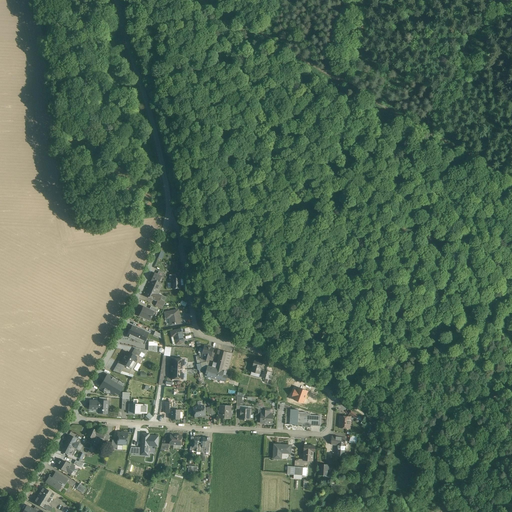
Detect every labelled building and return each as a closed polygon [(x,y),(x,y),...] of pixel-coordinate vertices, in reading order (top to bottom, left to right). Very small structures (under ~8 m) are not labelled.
[(149,286),(150,286),(150,287),(159,291),(162,285),(158,283),(161,276),(154,273),(152,278),(153,278),(149,286)] [(175,287),(175,288),(176,288),(177,287),(180,287),(180,278),(172,278),(171,287),(175,287)] [(162,295),(158,294),(159,291),(149,286),(145,296),(148,297),(148,298),(149,297),(159,302),(162,295)] [(165,302),(162,301),(161,301),(160,300),(159,302),(158,302),(155,306),(162,309),(165,302)] [(154,312),(149,310),(143,307),(139,316),(150,321),(154,312)] [(179,315),(178,310),(165,313),(166,317),(169,317),(170,325),(174,325),(175,325),(175,324),(181,323),(180,320),(179,320),(179,316),(178,315),(179,315)] [(132,325),(131,328),(130,330),(134,331),(134,332),(135,333),(139,334),(142,335),(144,330),(132,325)] [(170,331),(171,336),(170,337),(172,344),(175,344),(176,344),(183,342),(181,329),(170,331)] [(139,334),(136,333),(134,332),(134,331),(130,330),(127,336),(142,343),(145,337),(142,336),(142,335),(139,334)] [(201,359),(203,359),(208,361),(209,356),(211,356),(213,348),(204,346),(201,359)] [(220,350),(218,360),(216,369),(223,371),(228,352),(220,350)] [(134,361),(135,360),(135,359),(136,357),(128,352),(124,358),(123,357),(120,362),(121,363),(128,367),(129,367),(132,369),(135,364),(133,364),(135,361),(134,361)] [(228,372),(229,369),(233,353),(228,352),(223,371),(228,372)] [(195,356),(197,362),(200,378),(203,377),(199,356),(195,356)] [(171,366),(176,366),(177,366),(177,369),(184,369),(184,366),(183,366),(183,359),(172,359),(171,359),(171,366)] [(255,359),(252,370),(252,372),(260,374),(263,361),(255,359)] [(113,371),(114,371),(120,373),(125,365),(121,363),(120,362),(119,361),(113,371)] [(224,371),(219,370),(215,369),(217,363),(213,362),(209,377),(226,381),(228,376),(223,375),(224,371)] [(184,369),(179,369),(177,369),(177,372),(171,372),(170,379),(182,379),(183,373),(184,373),(184,369)] [(269,380),(269,378),(271,372),(264,371),(262,378),(269,380)] [(113,382),(112,381),(106,377),(101,386),(108,390),(113,382)] [(119,385),(116,383),(113,382),(109,390),(108,390),(109,390),(107,394),(111,397),(112,397),(114,393),(115,393),(119,385)] [(106,413),(107,405),(107,400),(99,400),(98,403),(91,403),(91,406),(91,407),(98,407),(98,413),(106,413)] [(146,405),(136,404),(129,404),(128,412),(141,413),(141,412),(146,412),(146,405)] [(205,415),(203,406),(198,407),(197,406),(196,406),(195,407),(195,408),(193,408),(195,417),(205,415)] [(219,418),(224,419),(224,418),(229,418),(230,411),(231,411),(231,406),(220,406),(219,418)] [(254,418),(254,417),(254,414),(253,413),(251,413),(251,409),(241,409),(240,419),(245,420),(245,419),(250,419),(253,419),(254,418)] [(170,410),(170,413),(171,414),(171,419),(179,419),(180,410),(170,410)] [(261,423),(272,424),(273,416),(269,416),(270,411),(262,410),(261,410),(261,423)] [(321,416),(310,415),(310,414),(306,414),(306,413),(298,412),(298,410),(291,410),(290,424),(298,425),(298,423),(301,423),(302,423),(302,427),(311,428),(311,426),(320,427),(321,416)] [(351,410),(351,411),(349,413),(357,419),(359,415),(352,410),(351,410)] [(340,428),(344,428),(348,429),(349,424),(350,424),(351,417),(340,416),(342,417),(341,423),(340,423),(340,428)] [(370,428),(372,422),(363,418),(362,420),(363,420),(361,424),(370,428)] [(107,432),(92,426),(88,435),(96,438),(98,435),(104,438),(107,432)] [(128,444),(128,431),(117,431),(117,439),(114,439),(111,448),(118,448),(118,444),(128,444)] [(150,432),(141,432),(141,447),(132,446),(131,453),(141,453),(141,454),(149,455),(149,445),(160,445),(161,434),(150,434),(150,432)] [(183,434),(170,434),(170,444),(182,445),(183,434)] [(78,443),(75,441),(76,439),(69,435),(64,444),(71,448),(75,450),(78,444),(78,443)] [(210,436),(191,435),(190,448),(209,449),(210,436)] [(344,446),(345,444),(345,438),(333,437),(332,444),(332,445),(340,446),(340,449),(343,450),(344,446)] [(168,450),(169,444),(162,443),(161,451),(164,451),(164,449),(168,450)] [(68,455),(71,448),(64,444),(60,451),(68,455)] [(280,452),(284,453),(290,453),(290,446),(274,444),(273,458),(279,459),(280,452)] [(305,445),(304,457),(304,460),(312,461),(313,452),(315,452),(315,446),(305,445)] [(60,458),(56,464),(68,471),(71,465),(60,458)] [(321,465),(320,468),(320,475),(328,476),(329,465),(321,465)] [(303,468),(299,467),(295,467),(294,475),(302,476),(303,475),(303,468)] [(67,480),(56,472),(53,477),(50,474),(48,477),(49,478),(46,482),(58,489),(62,483),(64,484),(67,480)] [(86,488),(79,484),(76,489),(83,493),(86,488)] [(41,493),(36,501),(42,504),(48,507),(56,493),(45,487),(41,493)]
